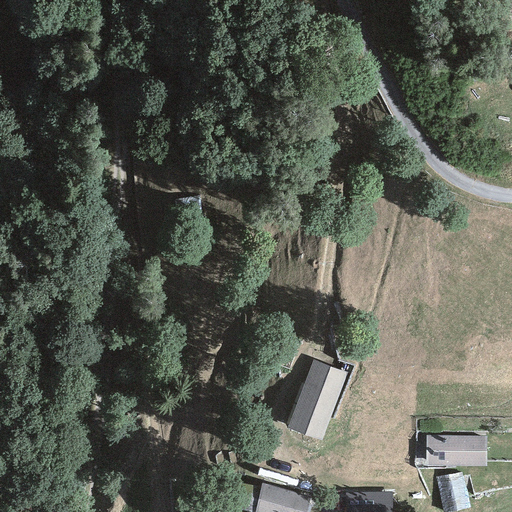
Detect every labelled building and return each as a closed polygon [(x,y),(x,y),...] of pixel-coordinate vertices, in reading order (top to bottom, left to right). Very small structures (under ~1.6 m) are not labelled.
[(321,444),(347,378),(316,365),(289,431),(321,444)] [(487,435),(427,437),(428,465),(488,464),(487,435)] [(463,475),(436,481),(443,511),(471,511),(472,511),(463,475)] [(308,511),(312,494),(267,483),(259,511),(308,511)] [(393,511),(393,494),(349,495),(348,511),(393,511)]
